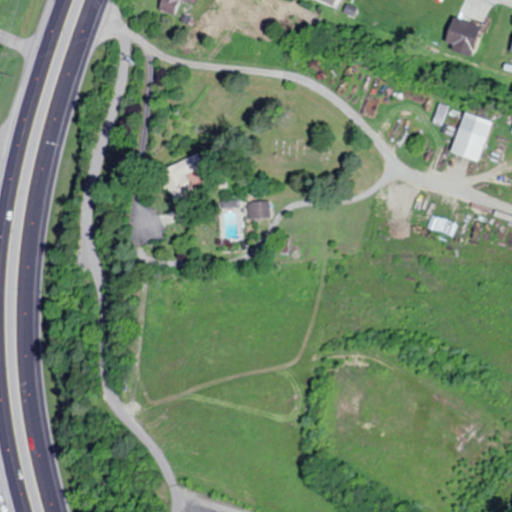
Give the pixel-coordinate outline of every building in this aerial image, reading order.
[(180,0),(162,0),(160,9),(176,14),(180,0)] [(476,57),(487,27),(458,16),(447,46),(476,57)] [(483,162),(497,121),(470,112),(456,153),(483,162)] [(185,213),(204,206),(192,176),(210,169),(204,155),(167,169),(185,213)] [(276,219),(276,202),(254,202),(254,219),(276,219)]
